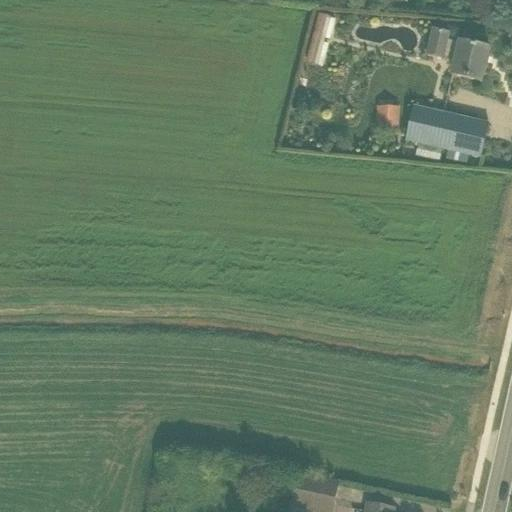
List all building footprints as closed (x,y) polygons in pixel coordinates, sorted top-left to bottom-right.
[(318,15),(305,65),(318,67),(331,18),(318,15)] [(452,76),(454,76),(482,82),(489,49),(460,42),(460,43),(448,40),(449,34),(434,30),(428,57),(443,60),(444,58),(455,60),(452,76)] [(400,125),(400,107),(378,106),(377,125),(400,125)] [(406,140),(481,158),(489,126),(414,108),(406,140)] [(369,143),(376,146),(379,139),(372,136),(369,143)] [(299,475),(297,485),(284,482),(281,495),(295,498),(293,507),(317,511),(332,511),(338,484),(299,475)]
